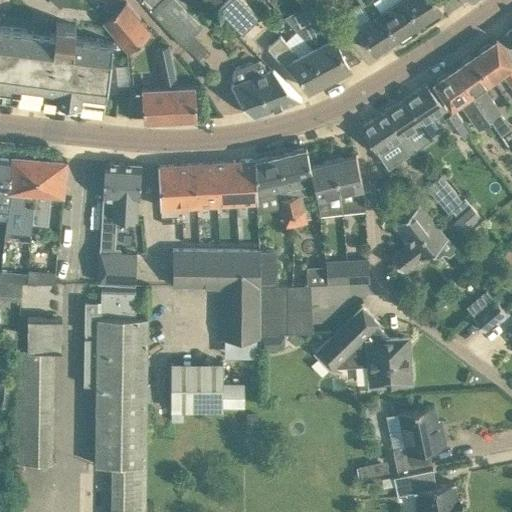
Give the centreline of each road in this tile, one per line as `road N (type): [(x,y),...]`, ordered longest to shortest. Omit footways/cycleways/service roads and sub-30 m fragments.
road 1 (residential): [(511,394),(379,282),(371,184),(344,109)]
road 2 (residential): [(344,109),(281,129),(164,141),(0,122)]
road 3 (residential): [(504,0),(344,109)]
